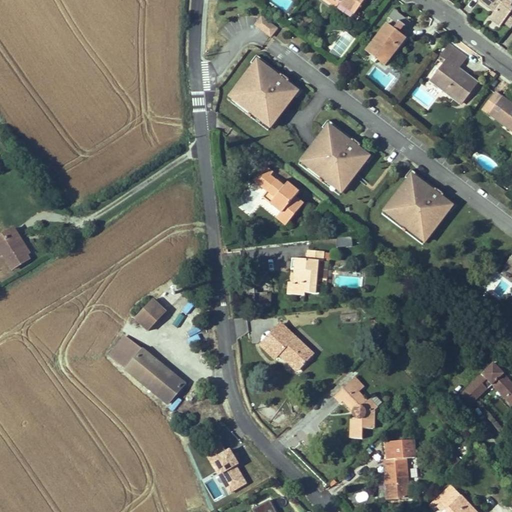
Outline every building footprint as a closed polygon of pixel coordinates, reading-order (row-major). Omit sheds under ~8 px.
[(364,0),(326,0),(337,7),(340,3),(355,13),(350,20),(354,23),(359,17),(355,14),(364,0)] [(511,0),(477,0),(495,13),(490,20),(500,27),(503,23),(511,29),(511,27),(511,8),(511,5),(511,0)] [(386,24),(366,51),(374,56),(371,60),(375,63),(377,60),(385,66),(401,45),(396,35),(402,27),(405,30),(411,22),(394,9),(388,17),(393,20),(389,26),(386,24)] [(271,37),(279,27),(262,14),(254,24),(271,37)] [(338,58),(354,40),(346,32),(330,51),(338,58)] [(449,45),(438,59),(444,64),(434,77),(435,84),(461,104),(477,83),(462,72),(459,75),(455,72),(458,68),(466,58),(449,45)] [(251,63),(254,65),(257,61),(268,70),(268,69),(277,76),(276,77),(288,86),(289,85),(296,89),(296,94),(295,96),(297,98),(303,91),(257,55),(251,63)] [(249,76),(237,93),(241,95),(238,99),(238,104),(248,111),(250,109),(256,114),(255,116),(264,123),(268,122),(271,119),(275,122),(295,96),(296,94),(296,89),(289,85),(288,86),(276,77),(277,76),(268,69),(268,70),(257,61),(254,65),(247,74),(249,76)] [(264,123),(255,116),(256,114),(250,109),(248,111),(238,104),(238,99),(241,95),(237,93),(234,90),(227,100),(268,131),(275,122),(271,119),(268,122),(264,123)] [(511,105),(495,92),(482,109),(511,131),(511,105)] [(374,156),(328,120),(322,128),(325,130),(328,126),(339,135),(340,134),(349,141),(348,142),(360,151),(361,149),(367,154),(368,159),(366,161),(369,163),(374,156)] [(322,140),(309,157),(313,159),(310,163),(310,168),(320,175),(321,173),(328,179),(326,181),(335,188),(340,187),(342,183),(346,186),(366,161),(368,159),(367,154),(361,149),(360,151),(348,142),(349,141),(340,134),(339,135),(328,126),(325,130),(319,138),(322,140)] [(328,179),(321,173),(320,175),(310,168),(310,163),(313,159),(309,157),(306,154),(299,164),(340,195),(346,186),(342,183),(340,187),(335,188),(326,181),(328,179)] [(273,173),(265,166),(254,180),(268,191),(275,198),(271,203),(282,212),(277,218),(286,226),(304,204),(295,197),(299,192),(288,183),(284,187),(271,176),(273,173)] [(457,205),(411,170),(405,177),(408,179),(411,176),(422,184),(423,183),(431,189),(430,191),(442,200),(443,199),(450,204),(451,208),(449,211),(451,212),(457,205)] [(404,190),(392,206),(396,209),(393,212),(393,217),(403,225),(404,223),(411,228),(409,230),(418,237),(423,237),(426,233),(430,236),(449,211),(451,208),(450,204),(443,199),(442,200),(430,191),(431,189),(423,183),(422,184),(411,176),(408,179),(402,187),(404,190)] [(275,198),(268,191),(263,197),(271,203),(275,198)] [(418,237),(409,230),(411,228),(404,223),(403,225),(393,217),(393,212),(396,209),(392,206),(389,204),(382,214),(423,245),(430,236),(426,233),(423,237),(418,237)] [(14,228),(0,236),(0,254),(1,256),(3,255),(13,269),(29,259),(27,255),(29,253),(14,228)] [(307,260),(296,259),(295,270),(294,283),(289,283),(288,294),(305,295),(305,293),(318,295),(319,285),(316,285),(318,261),(323,262),(323,260),(324,253),(324,252),(308,251),(307,260)] [(483,287),(500,299),(511,282),(511,281),(496,270),(483,287)] [(360,278),(339,277),(338,286),(360,287),(360,278)] [(147,329),(164,311),(152,300),(135,318),(147,329)] [(282,351),(300,368),(313,354),(281,324),(261,345),(275,358),(279,354),(282,351)] [(109,357),(126,371),(142,350),(131,341),(124,350),(121,347),(127,339),(125,337),(109,357)] [(124,350),(131,341),(127,339),(121,347),(124,350)] [(184,384),(142,350),(126,371),(168,404),(184,384)] [(300,368),(282,351),(279,354),(297,371),(300,368)] [(511,383),(493,363),(466,389),(477,400),(492,386),(511,406),(511,383)] [(354,378),(335,396),(341,403),(346,399),(355,409),(354,411),(354,414),(355,417),(357,418),(357,420),(352,419),(351,438),(362,439),(363,429),(373,429),(373,412),(377,409),(377,408),(382,403),(374,395),(367,402),(358,393),(364,388),(354,378)] [(477,400),(466,389),(460,395),(470,406),(477,400)] [(414,441),(391,443),(392,460),(387,460),(385,460),(387,500),(409,498),(406,459),(415,458),(414,441)] [(248,485),(231,444),(210,453),(226,494),(248,485)] [(457,455),(445,460),(449,468),(461,463),(457,455)] [(476,511),(451,485),(429,506),(435,511),(438,508),(441,506),(445,510),(443,511),(476,511)] [(357,503),(369,500),(366,491),(354,495),(357,503)] [(276,511),(270,500),(252,509),(253,511),(276,511)]
